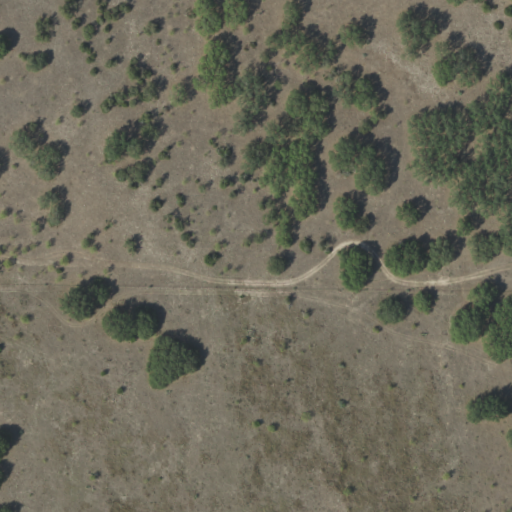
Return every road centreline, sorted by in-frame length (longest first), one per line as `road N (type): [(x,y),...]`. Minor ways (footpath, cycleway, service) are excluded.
road 1 (residential): [(511,268),(355,268),(0,294)]
road 2 (residential): [(358,0),(355,268)]
